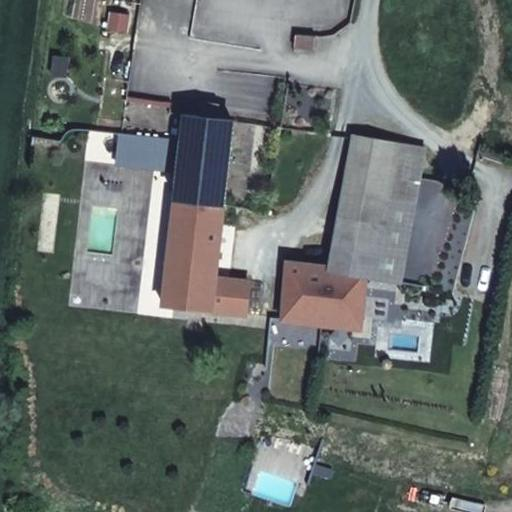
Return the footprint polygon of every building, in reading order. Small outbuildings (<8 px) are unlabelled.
[(212,310),(233,119),(185,113),(165,304),(212,310)] [(383,196),(393,140),(354,133),(354,137),(330,268),(340,270),(368,275),(383,196)] [(400,281),(415,202),(383,196),(368,275),(400,281)] [(287,282),(285,282),(282,318),(361,327),(365,289),(336,286),(321,285),(322,265),(290,261),(287,282)] [(368,275),(340,270),(336,286),(365,289),(368,275)]
